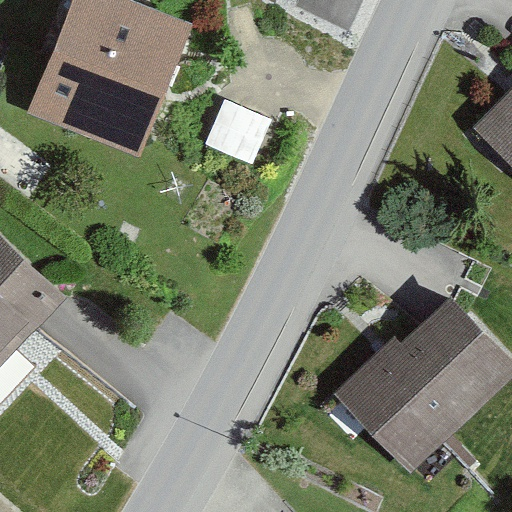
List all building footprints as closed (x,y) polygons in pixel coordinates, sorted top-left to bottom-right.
[(132,0),(78,0),(38,104),(134,140),(181,18),(132,0)] [(511,76),(476,106),(511,148),(511,76)] [(227,93),(208,135),(251,154),(270,111),(227,93)] [(0,302),(37,261),(0,228),(0,302)] [(447,285),(338,371),(394,441),(502,354),(447,285)]
